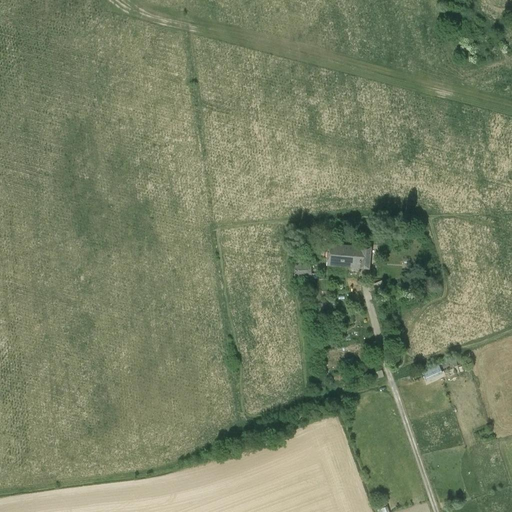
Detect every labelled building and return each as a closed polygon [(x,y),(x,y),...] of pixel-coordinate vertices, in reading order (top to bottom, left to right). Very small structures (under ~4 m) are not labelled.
[(327,266),(360,269),(369,270),(371,249),(329,245),(327,266)] [(295,280),(312,280),(311,263),(294,263),(295,280)] [(387,293),(382,281),(373,285),(378,297),(387,293)] [(426,382),(443,374),(438,365),(422,372),(426,382)] [(389,511),(387,507),(386,508),(383,500),(375,503),(378,511),(377,511),(389,511)]
